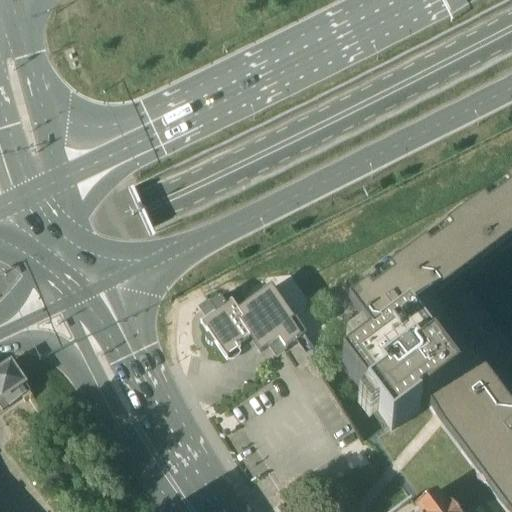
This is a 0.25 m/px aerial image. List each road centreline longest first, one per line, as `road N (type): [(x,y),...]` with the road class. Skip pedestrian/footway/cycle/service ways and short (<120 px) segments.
road 1 (primary): [(0,280),(511,24)]
road 2 (secondary): [(108,284),(511,89)]
road 3 (secondary): [(425,0),(61,180)]
road 4 (unclassified): [(61,180),(10,0)]
road 5 (secondary): [(64,306),(99,373),(148,415)]
road 6 (secondary): [(148,415),(138,353),(108,284)]
